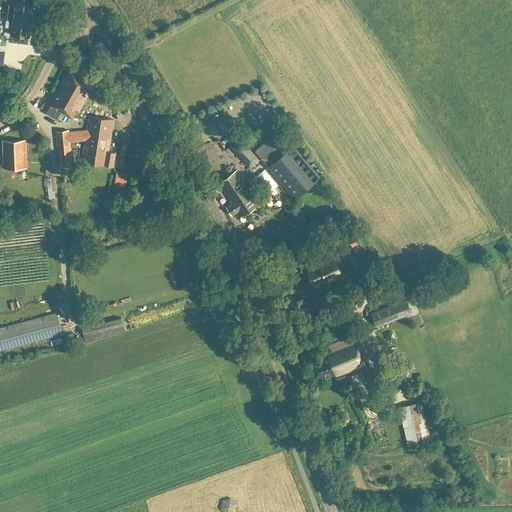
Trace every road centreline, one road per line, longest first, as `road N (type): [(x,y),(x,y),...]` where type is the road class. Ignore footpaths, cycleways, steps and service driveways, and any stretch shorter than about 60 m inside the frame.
road 1 (tertiary): [(332,511),(218,210),(101,21)]
road 2 (unclassified): [(0,129),(67,45),(101,21)]
